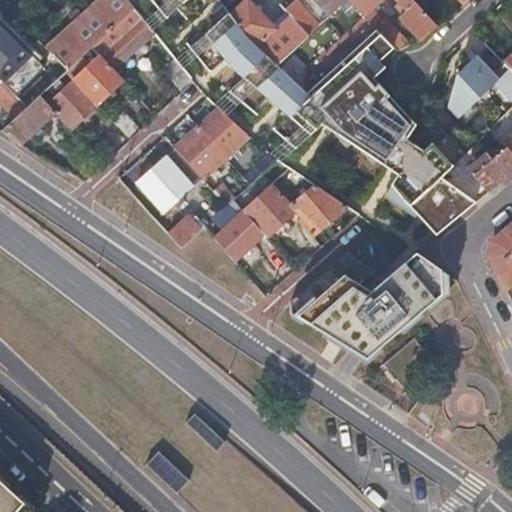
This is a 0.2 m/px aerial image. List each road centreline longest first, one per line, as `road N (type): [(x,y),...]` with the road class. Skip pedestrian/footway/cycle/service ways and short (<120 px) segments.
road 1 (primary): [(335,511),(211,399),(0,233)]
road 2 (residential): [(496,511),(241,334)]
road 3 (residential): [(241,334),(65,214)]
road 4 (primary): [(0,365),(154,511)]
road 5 (residential): [(194,95),(65,214)]
road 6 (residential): [(511,348),(466,256),(470,237),(511,203)]
road 7 (residential): [(241,334),(362,224)]
